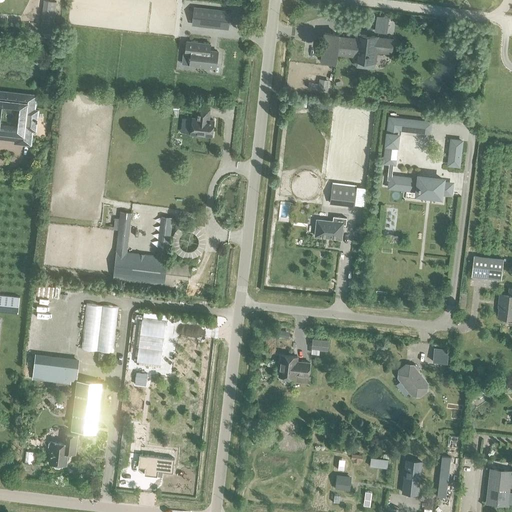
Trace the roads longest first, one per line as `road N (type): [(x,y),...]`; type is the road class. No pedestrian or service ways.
road 1 (track): [(352,210),(324,201),(325,137),(311,111),(287,112),(268,283),(329,291),(330,279),(342,281)]
road 2 (residential): [(472,136),(442,322),(240,305)]
road 3 (residential): [(240,305),(274,0)]
road 4 (residential): [(214,511),(240,305)]
road 5 (residential): [(140,511),(0,495)]
